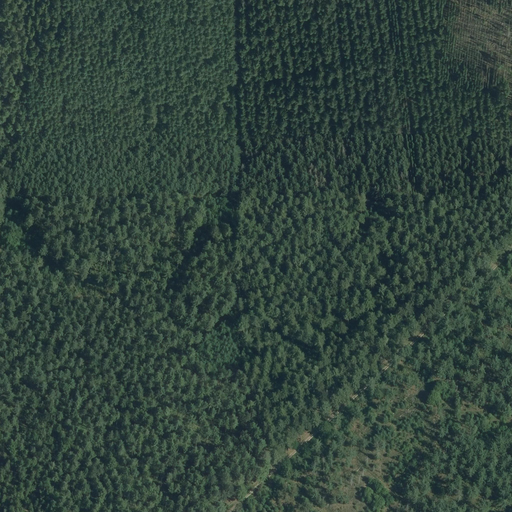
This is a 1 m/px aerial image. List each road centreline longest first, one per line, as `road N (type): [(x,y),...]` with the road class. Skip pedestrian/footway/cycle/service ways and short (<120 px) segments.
road 1 (track): [(274,469),(243,377),(235,314),(237,0)]
road 2 (track): [(511,250),(274,469)]
